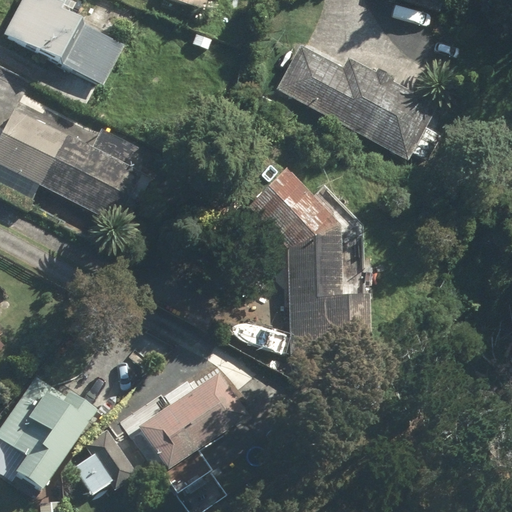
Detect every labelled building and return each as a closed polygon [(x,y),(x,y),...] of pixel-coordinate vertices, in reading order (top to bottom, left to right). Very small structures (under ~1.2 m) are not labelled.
[(22,0),(1,36),(67,75),(56,94),(85,112),(103,82),(121,51),(68,19),(74,7),(62,0),(22,0)] [(159,0),(158,5),(198,19),(205,0),(159,0)] [(385,0),(439,16),(443,0),(385,0)] [(440,138),(425,130),(436,108),(345,60),(340,70),(298,48),(274,93),(407,163),(411,156),(426,164),(440,138)] [(288,113),(260,97),(252,111),(280,127),(288,113)] [(0,190),(28,204),(36,188),(113,226),(138,176),(126,170),(136,151),(99,133),(89,152),(9,112),(0,130),(0,190)] [(242,213),(287,256),(285,357),(361,359),(363,302),(338,302),(338,229),(280,174),(242,213)] [(390,213),(380,230),(408,245),(417,229),(390,213)] [(411,281),(397,275),(388,294),(422,308),(435,276),(417,268),(411,281)] [(388,314),(372,325),(391,351),(406,340),(388,314)] [(35,376),(0,426),(0,445),(21,460),(10,477),(37,496),(92,415),(35,376)] [(139,435),(130,441),(169,501),(188,489),(193,497),(208,488),(202,479),(217,470),(202,447),(245,419),(217,376),(135,429),(139,435)] [(86,452),(89,457),(71,469),(89,498),(108,486),(112,493),(135,479),(109,437),(86,452)]
